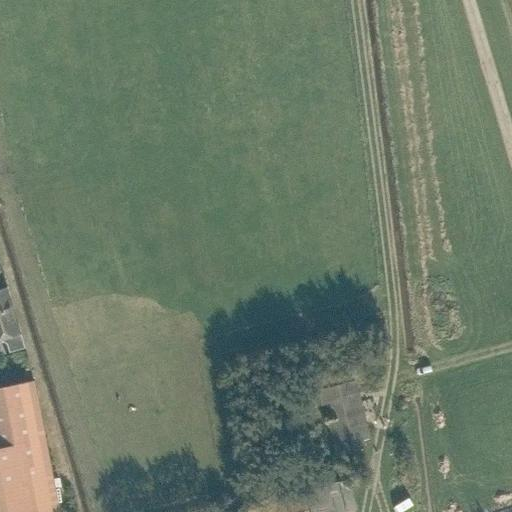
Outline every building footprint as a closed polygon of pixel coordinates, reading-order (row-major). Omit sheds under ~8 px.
[(6,288),(0,289),(0,340),(5,343),(8,352),(23,348),(6,288)] [(0,386),(0,511),(58,511),(33,380),(0,386)] [(355,382),(327,390),(335,419),(329,421),(338,454),(363,447),(362,440),(370,438),(355,382)] [(310,436),(287,442),(292,464),(315,457),(310,436)] [(349,477),(305,491),(309,511),(341,511),(356,508),(349,477)] [(303,496),(260,507),(261,511),(301,511),(307,511),(303,496)]
